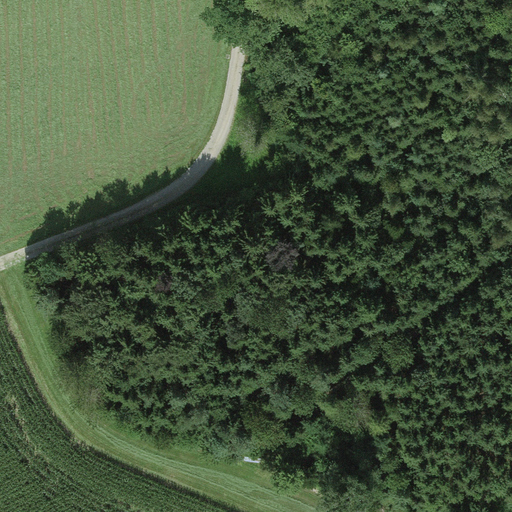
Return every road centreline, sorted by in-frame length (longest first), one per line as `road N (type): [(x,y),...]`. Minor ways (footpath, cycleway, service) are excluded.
road 1 (track): [(0,269),(146,209),(192,180),(216,146),(249,0)]
road 2 (track): [(511,255),(262,445)]
